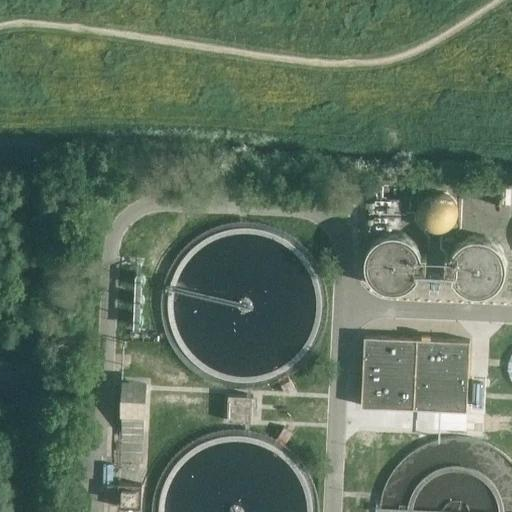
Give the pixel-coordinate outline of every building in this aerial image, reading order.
[(452,209),(452,208),(451,204),(450,201),(447,196),(441,192),(436,191),(429,192),(423,195),(420,201),(418,207),(419,213),(422,219),(426,223),(430,224),(434,225),(441,224),(447,220),(450,216),(452,209)] [(421,255),(421,254),(420,250),(419,244),(416,238),(412,234),(408,231),(404,229),(394,226),(389,226),(383,228),(377,231),(373,234),(369,238),(367,243),(365,249),(364,254),(365,260),(367,266),(369,271),(373,275),(377,278),(381,280),(390,283),(396,283),(402,281),(408,278),(412,275),(416,271),(419,266),(420,260),(421,255)] [(498,254),(498,253),(497,247),(496,242),(494,239),(490,234),(483,229),(478,227),(473,226),(468,226),(463,227),(457,230),(453,233),(449,238),(447,242),(445,247),(445,252),(445,257),(446,262),(449,267),(451,271),(454,274),(460,277),(466,279),(469,280),(474,279),(480,278),(484,276),(489,273),(493,269),(496,264),(497,260),(498,254)] [(470,340),(422,338),(364,335),(361,406),(467,410),(470,340)] [(121,440),(143,441),(146,388),(123,387),(121,440)] [(227,421),(252,422),(253,396),(228,395),(227,421)] [(409,435),(397,435),(396,447),(409,447),(409,435)] [(118,483),(118,500),(117,507),(141,508),(142,484),(118,483)]
